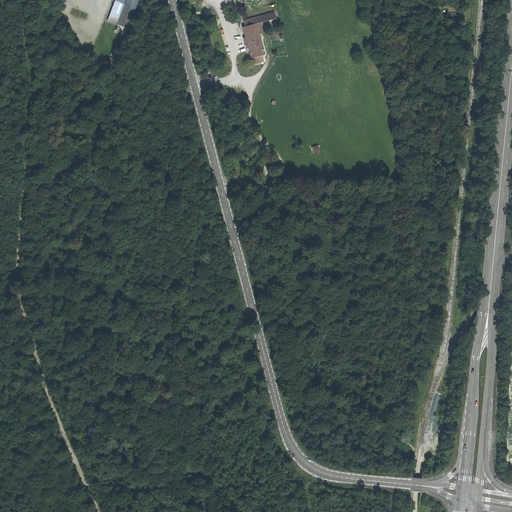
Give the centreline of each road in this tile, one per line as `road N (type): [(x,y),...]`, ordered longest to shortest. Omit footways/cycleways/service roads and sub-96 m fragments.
road 1 (tertiary): [(425,486),(336,477),(291,448),(172,0)]
road 2 (track): [(412,447),(379,417),(371,365),(352,339),(339,260),(373,230),(411,219),(418,203),(402,176),(370,0)]
road 3 (secondary): [(511,62),(488,313)]
road 4 (track): [(18,0),(26,44),(24,166)]
road 5 (secondary): [(482,451),(488,313)]
road 6 (secondary): [(488,313),(474,362),(468,437)]
